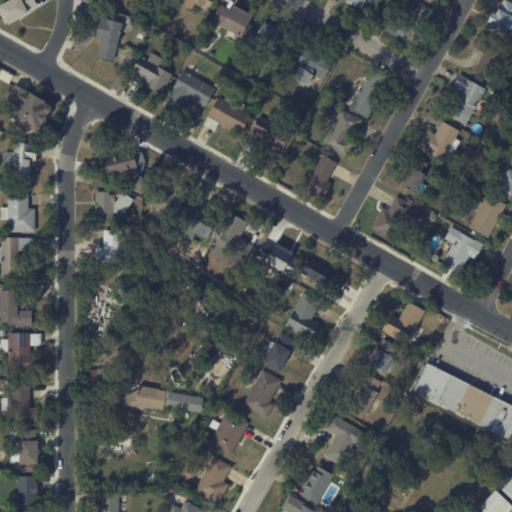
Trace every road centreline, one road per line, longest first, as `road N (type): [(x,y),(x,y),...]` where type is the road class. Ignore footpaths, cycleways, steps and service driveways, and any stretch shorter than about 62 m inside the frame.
road 1 (tertiary): [(0,44),(511,332)]
road 2 (residential): [(66,511),(64,151),(87,93)]
road 3 (residential): [(244,511),(384,263)]
road 4 (residential): [(465,0),(336,234)]
road 5 (residential): [(293,0),(424,71)]
